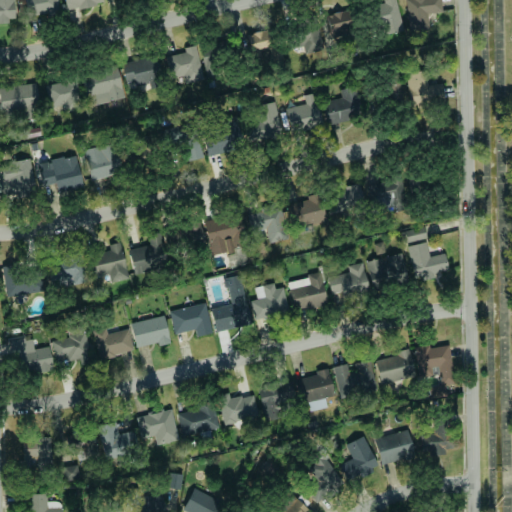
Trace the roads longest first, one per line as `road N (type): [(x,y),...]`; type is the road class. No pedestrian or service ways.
road 1 (tertiary): [(472,511),(463,0)]
road 2 (residential): [(469,304),(88,394),(0,405)]
road 3 (residential): [(466,133),(0,233)]
road 4 (residential): [(244,0),(0,54)]
